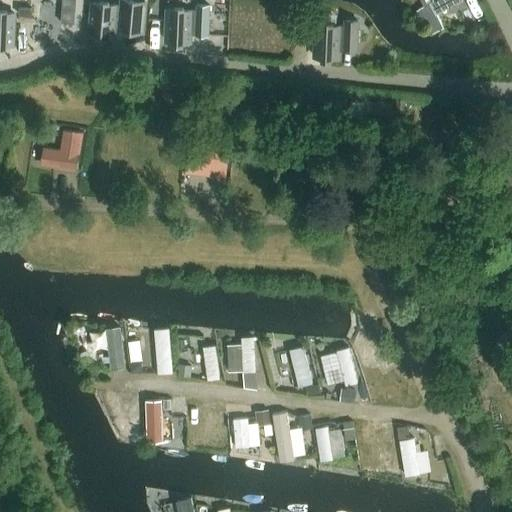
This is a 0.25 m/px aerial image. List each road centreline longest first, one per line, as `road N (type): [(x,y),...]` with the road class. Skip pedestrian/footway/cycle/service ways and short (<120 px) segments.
road 1 (residential): [(0,69),(69,48),(511,85)]
road 2 (track): [(374,226),(0,203)]
road 3 (track): [(445,421),(116,380)]
road 4 (track): [(445,421),(380,276),(374,226)]
road 5 (track): [(511,233),(374,226)]
